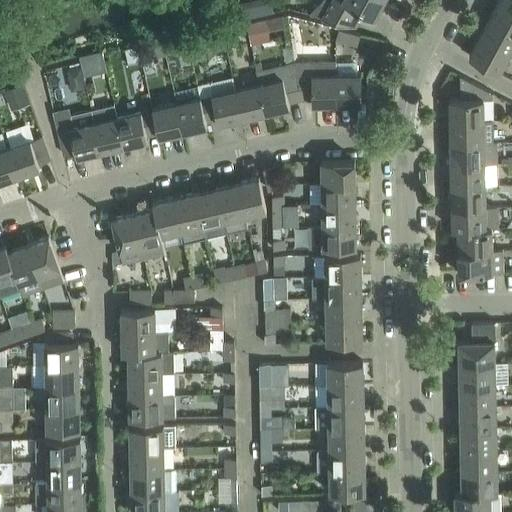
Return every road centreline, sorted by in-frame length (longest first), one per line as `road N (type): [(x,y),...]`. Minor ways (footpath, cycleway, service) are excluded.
road 1 (residential): [(406,140),(230,152),(72,198)]
road 2 (residential): [(110,511),(110,343),(72,198)]
road 3 (residential): [(412,511),(410,309)]
road 4 (residential): [(410,309),(406,140)]
